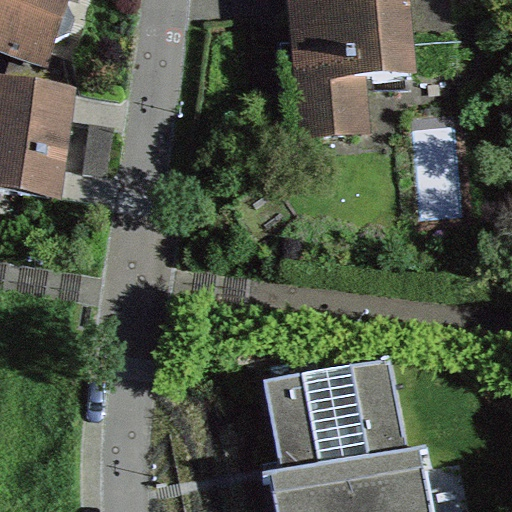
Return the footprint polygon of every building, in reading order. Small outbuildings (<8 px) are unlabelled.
[(68,0),(0,0),(0,50),(48,65),(54,43),(61,40),(68,37),(71,31),(72,25),(71,18),(65,9),(68,0)] [(278,47),(286,141),(365,134),(360,81),(410,77),(403,0),(295,0),(300,45),(278,47)] [(0,50),(0,86),(40,92),(48,65),(0,50)] [(0,86),(0,190),(57,198),(70,95),(40,92),(0,86)] [(391,362),(350,370),(368,460),(410,452),(391,362)] [(350,370),(306,379),(324,469),(368,460),(350,370)] [(265,387),(282,477),(324,469),(306,379),(265,387)] [(282,477),(269,480),(275,511),(432,511),(421,450),(410,452),(368,460),(324,469),(282,477)]
